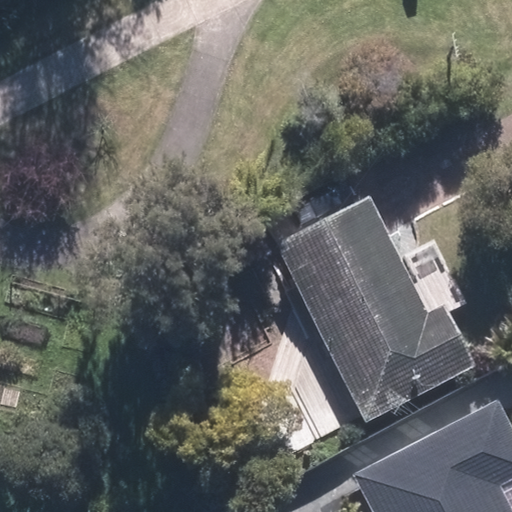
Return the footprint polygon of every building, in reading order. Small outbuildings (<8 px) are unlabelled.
[(283,282),(348,422),(479,360),(450,302),(437,308),(381,189),(292,232),(309,269),(283,282)] [(209,332),(223,337),(231,313),(217,309),(209,332)] [(196,379),(211,408),(239,393),(224,365),(196,379)] [(511,412),(501,390),(368,459),(394,511),(511,511),(511,487),(506,476),(511,473),(511,412)] [(257,420),(269,447),(292,436),(279,409),(257,420)]
